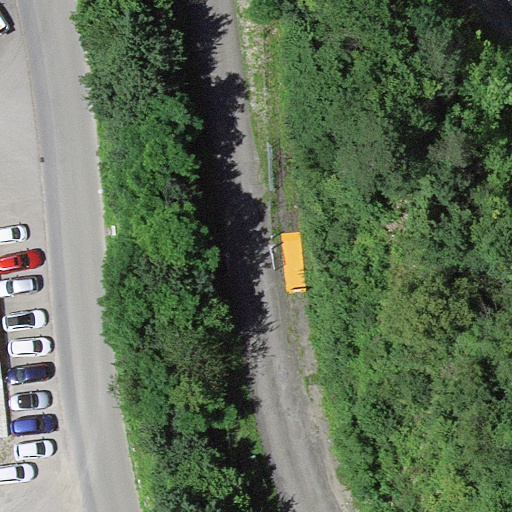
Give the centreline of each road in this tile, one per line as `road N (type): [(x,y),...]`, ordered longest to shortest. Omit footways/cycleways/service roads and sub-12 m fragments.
road 1 (unclassified): [(206,0),(217,184),(249,450),(269,511)]
road 2 (unclassified): [(41,0),(110,511)]
